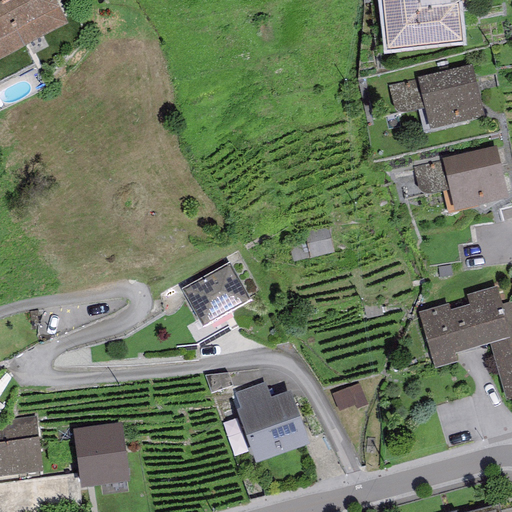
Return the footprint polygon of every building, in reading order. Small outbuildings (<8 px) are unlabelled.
[(53,0),(0,0),(0,60),(67,27),(53,0)] [(382,0),(387,52),(460,45),(456,6),(449,7),(448,0),(382,0)] [(483,121),(471,67),(417,79),(418,81),(425,112),(429,133),(483,121)] [(425,112),(418,81),(389,87),(394,110),(397,113),(400,115),(406,116),(425,112)] [(496,146),(442,159),(442,162),(449,189),(454,212),(509,199),(496,146)] [(432,194),(449,189),(442,162),(413,167),(417,186),(419,191),(422,194),(427,194),(432,194)] [(306,242),(289,246),(292,261),(334,253),(329,228),(304,233),(306,242)] [(233,271),(192,294),(208,324),(250,301),(233,271)] [(426,316),(438,356),(494,340),(511,398),(511,397),(511,305),(502,308),(498,295),(426,316)] [(359,384),(331,395),(337,412),(354,406),(355,410),(367,405),(359,384)] [(238,402),(259,460),(306,444),(289,396),(270,403),(265,392),(238,402)] [(0,484),(42,479),(36,418),(11,420),(0,429),(0,484)] [(122,425),(72,431),(78,475),(80,492),(130,485),(122,425)] [(42,479),(0,484),(0,511),(69,511),(82,511),(78,475),(42,479)]
